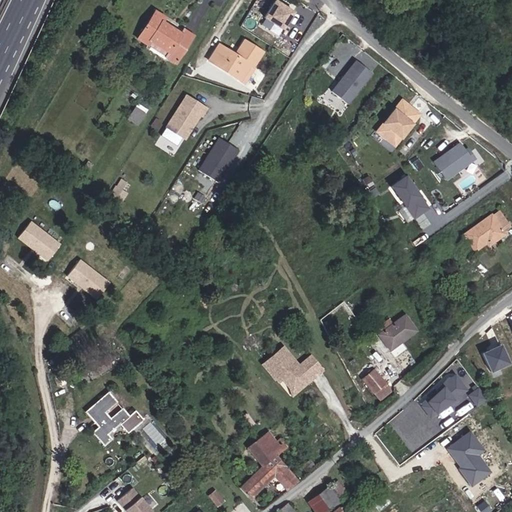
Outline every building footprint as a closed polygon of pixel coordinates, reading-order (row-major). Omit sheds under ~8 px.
[(287,15),(295,19),(300,10),(293,5),(287,15)] [(155,12),(138,39),(146,45),(149,41),(169,54),(166,58),(175,64),(192,37),(183,31),(181,35),(161,22),(164,18),(155,12)] [(249,68),(252,70),(262,54),(244,42),(235,56),(219,46),(208,62),(240,82),(249,68)] [(347,105),(372,75),(356,62),(332,92),(347,105)] [(254,70),(252,70),(249,68),(240,82),(244,85),(254,70)] [(184,138),(204,107),(186,95),(166,126),(184,138)] [(401,138),(419,115),(411,108),(409,110),(400,103),(377,132),(389,142),(395,134),(401,138)] [(137,104),(126,120),(138,128),(149,111),(137,104)] [(394,146),(401,138),(395,134),(389,142),(394,146)] [(239,149),(220,137),(212,149),(212,152),(209,156),(207,157),(199,169),(219,182),(239,149)] [(446,181),(475,160),(469,152),(466,154),(459,144),(433,163),(446,181)] [(405,205),(399,210),(408,223),(431,207),(407,174),(391,185),(405,205)] [(121,178),(112,194),(123,199),(131,184),(121,178)] [(491,240),(493,243),(504,235),(491,216),(463,236),(474,252),(485,243),(491,240)] [(50,259),(61,240),(29,220),(17,239),(50,259)] [(80,258),(66,275),(97,299),(111,281),(80,258)] [(416,330),(405,315),(379,334),(390,349),(416,330)] [(490,370),(511,363),(504,342),(483,349),(490,370)] [(291,366),(273,349),(255,368),(270,382),(273,379),(274,378),(277,381),(285,388),(293,388),(303,378),(305,380),(316,369),(301,355),(291,366)] [(357,374),(362,381),(374,372),(368,365),(357,374)] [(389,390),(374,372),(362,381),(377,400),(389,390)] [(417,425),(449,400),(438,386),(425,402),(408,414),(417,425)] [(477,405),(487,396),(478,386),(468,394),(477,405)] [(127,431),(141,419),(135,411),(128,416),(122,409),(110,420),(103,411),(115,401),(108,393),(87,411),(100,427),(94,432),(104,444),(110,439),(106,434),(120,422),(127,431)] [(240,418),(248,429),(255,424),(247,413),(240,418)] [(263,465),(276,454),(282,449),(268,432),(248,448),(263,465)] [(286,490),(297,480),(276,454),(263,465),(240,487),(250,499),(274,475),(286,490)] [(199,476),(192,467),(177,480),(184,488),(199,476)] [(315,511),(324,511),(349,494),(338,479),(308,502),(315,511)] [(146,511),(150,509),(129,487),(115,501),(126,511),(146,511)] [(222,502),(213,491),(207,496),(216,507),(222,502)] [(298,510),(299,511),(315,511),(308,502),(298,510)] [(296,511),(288,503),(281,509),(283,511),(296,511)]
